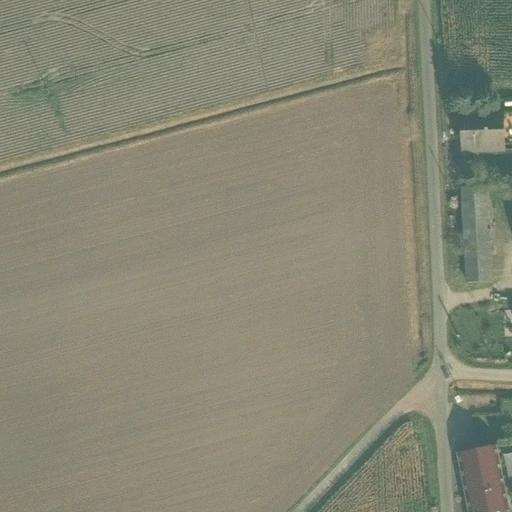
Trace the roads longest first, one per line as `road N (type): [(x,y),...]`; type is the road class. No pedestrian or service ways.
road 1 (residential): [(440,368),(426,0)]
road 2 (unclassified): [(440,368),(302,511)]
road 3 (residential): [(444,511),(440,368)]
